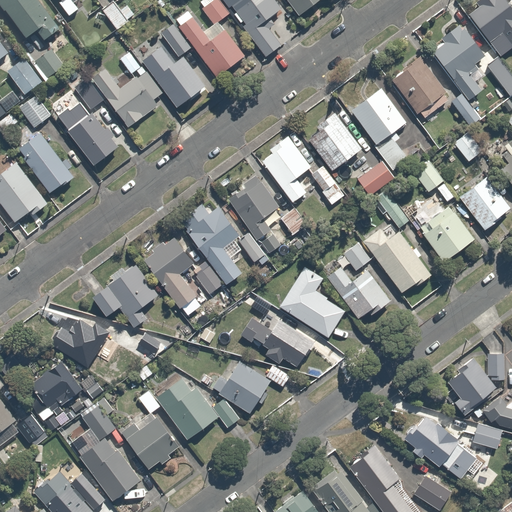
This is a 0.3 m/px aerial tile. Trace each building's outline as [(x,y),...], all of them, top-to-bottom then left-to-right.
[(42,0),(0,0),(0,2),(23,36),(35,27),(44,40),(62,28),(42,0)] [(58,0),(71,16),(86,4),(82,0),(58,0)] [(136,0),(109,0),(101,6),(118,27),(142,7),(136,0)] [(243,53),(220,22),(229,15),(218,0),(202,0),(203,0),(202,1),(202,2),(202,3),(202,4),(202,5),(202,6),(203,6),(203,7),(203,8),(212,20),(214,21),(206,27),(190,7),(175,19),(213,74),(243,53)] [(226,0),(266,51),(280,40),(264,19),(280,6),(275,0),(226,0)] [(287,0),(296,14),(316,0),(287,0)] [(511,3),(509,0),(476,0),(475,1),(479,5),(469,13),(492,41),(497,48),(510,37),(505,31),(511,24),(511,3)] [(487,53),(461,20),(447,31),(452,37),(432,53),(468,98),(481,88),(467,69),(487,53)] [(185,51),(192,47),(173,22),(161,31),(179,56),(185,51)] [(162,46),(141,62),(162,91),(174,108),(209,82),(185,51),(179,56),(173,60),(162,46)] [(104,65),(89,75),(105,98),(127,127),(157,104),(153,98),(162,91),(141,62),(132,51),(121,59),(132,74),(118,84),(104,65)] [(446,104),(454,98),(444,84),(442,85),(420,54),(401,68),(402,70),(392,78),(417,111),(419,109),(424,117),(444,102),(446,104)] [(26,58),(7,71),(22,93),(41,80),(26,58)] [(89,75),(75,86),(91,108),(105,98),(89,75)] [(401,135),(396,129),(409,119),(381,84),(350,109),(378,144),(374,147),(379,153),(368,162),(386,184),(399,174),(392,166),(406,154),(395,140),(401,135)] [(480,117),(462,93),(453,99),(472,124),(480,117)] [(37,94),(19,106),(33,127),(51,115),(37,94)] [(97,107),(66,129),(91,163),(122,141),(97,107)] [(362,147),(337,111),(305,133),(330,169),(362,147)] [(481,150),(465,130),(451,141),(467,161),(481,150)] [(41,131),(18,146),(47,189),(70,174),(41,131)] [(269,148),(272,152),(262,158),(294,203),(310,192),(298,175),(311,166),(291,138),(288,134),(269,148)] [(511,140),(498,150),(505,160),(498,165),(511,185),(511,140)] [(427,158),(410,172),(428,194),(445,181),(427,158)] [(47,201),(44,197),(16,161),(0,173),(0,202),(14,220),(28,209),(31,213),(47,201)] [(344,196),(323,164),(309,173),(330,205),(344,196)] [(511,209),(511,206),(486,172),(457,194),(484,230),(511,209)] [(250,229),(256,238),(272,227),(264,216),(281,203),(260,173),(227,197),(250,229)] [(405,216),(389,192),(378,199),(395,223),(405,216)] [(203,201),(180,217),(226,283),(242,272),(231,256),(243,248),(238,239),(235,236),(240,233),(219,203),(209,210),(203,201)] [(477,238),(449,201),(417,226),(445,262),(477,238)] [(294,207),(280,217),(292,234),(306,224),(294,207)] [(388,237),(381,227),(362,240),(402,294),(432,272),(400,228),(388,237)] [(256,238),(250,229),(237,237),(254,261),(267,253),(256,238)] [(174,238),(144,260),(180,308),(201,292),(183,269),(192,262),(174,238)] [(370,259),(359,242),(344,252),(356,271),(349,275),(342,264),(327,274),(357,319),(388,299),(364,263),(370,259)] [(134,261),(92,294),(107,313),(119,304),(136,326),(148,316),(140,306),(158,291),(134,261)] [(324,275),(303,262),(277,306),(328,336),(345,307),(315,289),(324,275)] [(210,265),(196,275),(211,297),(225,287),(210,265)] [(87,365),(110,326),(97,318),(95,322),(81,313),(69,334),(60,328),(51,343),(87,365)] [(271,325),(260,319),(249,313),(237,335),(250,342),(254,337),(262,341),(271,325)] [(265,343),(263,347),(267,349),(264,355),(279,363),(282,357),(301,368),(317,340),(279,318),(279,319),(265,343)] [(487,352),(486,372),(472,355),(444,378),(459,396),(453,401),(463,414),(470,409),(497,386),(491,378),(506,377),(506,351),(487,352)] [(81,387),(58,358),(52,363),(54,366),(31,384),(46,403),(67,387),(72,394),(81,387)] [(220,392),(219,394),(250,414),(270,381),(240,362),(227,382),(220,377),(213,388),(220,392)] [(289,376),(272,366),(266,376),(282,387),(289,376)] [(93,372),(81,380),(93,399),(105,391),(93,372)] [(182,378),(156,398),(188,440),(218,416),(197,388),(192,391),(182,378)] [(148,391),(139,398),(150,413),(160,407),(148,391)] [(0,445),(18,431),(10,421),(16,416),(0,395),(0,445)] [(480,409),(489,424),(511,428),(511,411),(501,410),(507,407),(501,397),(480,409)] [(224,398),(212,407),(227,428),(240,419),(224,398)] [(47,404),(37,412),(44,421),(54,413),(47,404)] [(110,433),(116,429),(97,404),(80,417),(97,439),(77,455),(111,499),(142,476),(110,433)] [(407,438),(415,445),(412,449),(421,456),(424,452),(445,469),(468,440),(431,409),(419,423),(416,421),(404,436),(407,438)] [(32,412),(16,425),(30,442),(46,429),(32,412)] [(139,430),(134,423),(121,433),(148,469),(159,461),(162,464),(170,458),(168,455),(179,447),(157,417),(139,430)] [(498,435),(499,427),(476,422),(472,443),(495,448),(498,435)] [(400,478),(374,442),(347,462),(383,511),(414,511),(393,483),(400,478)] [(84,469),(74,477),(86,491),(96,483),(84,469)] [(425,473),(412,493),(440,510),(452,490),(425,473)] [(371,511),(341,475),(316,495),(329,511),(371,511)] [(65,481),(44,499),(55,511),(94,511),(82,498),(87,495),(78,485),(73,490),(65,481)] [(319,511),(298,485),(271,506),(275,511),(319,511)]
